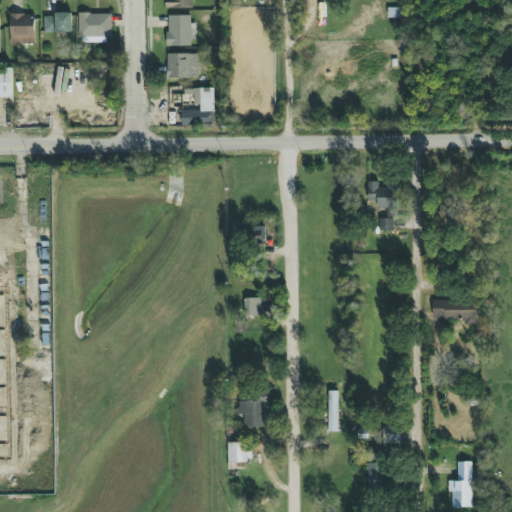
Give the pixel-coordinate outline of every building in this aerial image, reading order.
[(192,0),(165,0),(165,9),(192,9),(192,0)] [(72,13),(53,13),(53,16),(43,16),(43,32),(71,33),(72,13)] [(111,13),(78,14),(78,36),(112,36),(111,13)] [(34,14),(9,14),(10,44),(34,44),(34,14)] [(193,15),(169,16),(170,46),(194,46),(193,15)] [(198,54),(167,54),(166,78),(197,78),(198,54)] [(11,68),(0,68),(0,98),(12,98),(11,68)] [(213,124),(213,89),(184,89),(184,95),(193,95),(193,109),(180,109),(180,124),(213,124)] [(386,209),(386,217),(397,217),(397,185),(378,185),(378,182),(367,182),(367,205),(377,206),(377,208),(386,209)] [(393,218),(379,218),(379,230),(392,230),(393,218)] [(267,298),(244,298),(243,315),(267,316),(267,298)] [(476,301),(432,301),(432,319),(444,319),(444,324),(476,324),(476,301)] [(337,391),(327,391),(327,432),(337,432),(337,391)] [(243,428),(268,427),(268,398),(238,399),(238,415),(243,414),(243,428)] [(383,444),(400,443),(400,427),(383,427),(383,444)] [(451,509),(471,509),(472,462),(457,462),(457,482),(451,482),(451,509)] [(368,494),(386,493),(385,463),(367,464),(368,494)]
